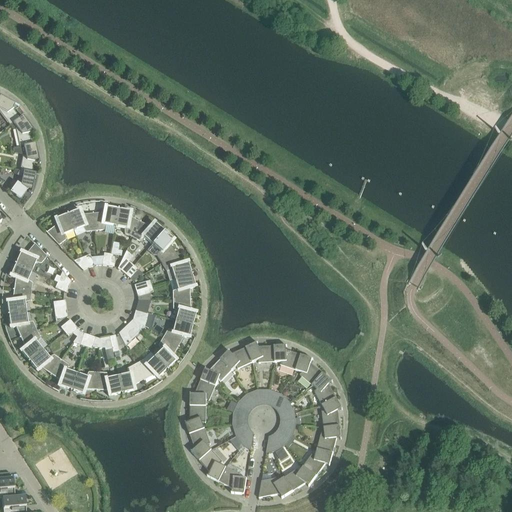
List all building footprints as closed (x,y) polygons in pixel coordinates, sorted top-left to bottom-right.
[(15,105),(0,96),(0,113),(10,126),(23,116),(20,119),(12,109),(15,105),(18,107),(15,105)] [(33,130),(23,116),(10,126),(10,127),(13,124),(16,128),(15,129),(19,148),(35,144),(32,145),(29,133),(32,131),(35,134),(35,133),(33,130)] [(39,161),(35,144),(19,148),(13,149),(14,153),(23,155),(19,171),(36,174),(32,174),(34,162),(38,161),(39,165),(40,165),(39,161)] [(20,178),(10,193),(20,200),(27,190),(31,191),(31,195),(32,191),(36,174),(19,171),(16,176),(20,178)] [(93,213),(94,232),(103,231),(105,226),(115,227),(118,209),(118,210),(105,208),(104,213),(93,214),(93,213)] [(119,209),(118,209),(115,227),(124,229),(124,235),(132,238),(141,222),(140,221),(140,223),(130,218),(131,212),(118,210),(119,209)] [(67,214),(74,231),(83,228),(85,233),(94,232),(93,213),(92,213),(92,214),(82,216),(79,210),(68,215),(67,214)] [(45,233),(58,246),(66,240),(65,235),(74,231),(67,214),(66,214),(67,215),(55,220),(57,225),(47,233),(46,232),(45,233)] [(141,222),(132,238),(137,240),(141,242),(143,240),(145,239),(146,240),(152,245),(165,231),(164,231),(164,232),(154,223),(150,228),(140,223),(141,222)] [(165,231),(152,245),(159,252),(156,256),(161,264),(177,254),(176,254),(170,245),(174,241),(173,240),(164,232),(165,232),(165,231)] [(15,264),(14,264),(32,272),(35,263),(41,264),(47,257),(34,244),(33,244),(34,245),(26,255),(21,253),(15,264)] [(102,266),(108,267),(110,255),(104,254),(102,264),(102,266)] [(174,280),(192,275),(192,274),(191,275),(188,262),(182,264),(176,255),(177,254),(161,264),(166,272),(172,271),(174,280)] [(94,267),(93,264),(90,255),(84,258),(88,269),(94,267)] [(114,268),(114,266),(116,256),(110,255),(108,267),(114,268)] [(118,269),(117,270),(121,271),(125,275),(133,266),(129,262),(123,257),(118,269)] [(88,269),(84,258),(74,262),(83,271),(88,269)] [(13,290),(31,293),(32,284),(28,281),(32,272),(14,264),(14,265),(15,265),(10,277),(15,279),(14,290),(13,290)] [(125,275),(130,280),(138,270),(133,266),(125,275)] [(71,282),(62,273),(60,278),(56,276),(54,282),(68,288),(71,282)] [(172,301),(191,301),(191,300),(190,300),(190,289),(195,288),(192,275),(193,275),(192,275),(174,280),(177,289),(172,292),(172,301)] [(134,286),(136,292),(151,287),(150,281),(134,286)] [(66,294),(68,288),(54,282),(57,283),(55,289),(66,294)] [(151,287),(136,292),(138,298),(138,302),(150,301),(150,294),(153,293),(151,287)] [(7,315),(7,316),(26,313),(25,303),(30,302),(31,293),(13,290),(12,291),(14,291),(12,301),(6,302),(8,315),(7,315)] [(147,314),(150,301),(138,302),(135,311),(147,314)] [(175,322),(193,326),(194,326),(193,326),(196,313),(190,312),(190,301),(191,301),(172,301),(173,310),(178,312),(175,322)] [(67,317),(66,307),(54,309),(56,322),(66,318),(67,317)] [(135,311),(133,320),(145,328),(149,315),(147,314),(135,311)] [(19,338),(36,331),(33,323),(27,322),(26,313),(7,316),(8,316),(10,328),(16,328),(20,338),(19,338)] [(64,333),(74,325),(70,320),(68,322),(60,328),(64,333)] [(133,320),(126,327),(135,337),(145,328),(133,320)] [(193,327),(193,326),(175,322),(173,331),(167,331),(163,338),(179,348),(179,347),(178,347),(183,337),(189,339),(192,327),(193,327)] [(80,333),(78,330),(74,325),(64,333),(68,338),(72,334),(77,338),(80,333)] [(120,336),(125,347),(135,337),(126,327),(118,334),(120,336)] [(28,362),(28,363),(43,351),(36,343),(40,339),(36,331),(19,338),(19,339),(21,338),(25,348),(20,352),(28,362)] [(80,333),(77,338),(73,343),(86,348),(90,336),(80,333)] [(96,338),(90,336),(86,348),(92,350),(92,348),(99,349),(99,340),(96,338)] [(115,336),(109,338),(112,350),(113,353),(119,352),(116,338),(115,336)] [(105,351),(112,350),(109,338),(99,340),(99,349),(105,349),(105,351)] [(179,348),(163,338),(158,346),(161,351),(154,357),(167,371),(168,371),(167,370),(176,361),(172,357),(178,347),(179,348)] [(258,343),(246,348),(253,363),(258,360),(259,364),(275,363),(274,347),(259,348),(257,344),(258,344),(258,343)] [(287,346),(274,347),(275,363),(281,363),(280,366),(296,371),(301,356),(286,351),(286,347),(287,347),(287,346)] [(229,351),(220,360),(232,372),(236,367),(238,370),(253,363),(246,348),(232,355),(229,352),(230,351),(229,351)] [(49,358),(43,351),(28,363),(29,362),(37,372),(42,369),(51,375),(50,376),(61,361),(53,356),(49,358)] [(313,360),(301,356),(296,371),(302,373),(300,376),(312,386),(323,374),(311,364),(312,360),(313,360)] [(167,371),(154,357),(147,364),(143,361),(135,365),(144,382),(144,381),(144,380),(153,375),(157,379),(166,370),(167,371)] [(206,369),(201,381),(216,387),(218,381),(220,383),(232,372),(220,360),(210,371),(206,370),(206,369)] [(70,392),(77,374),(68,371),(68,366),(61,361),(50,376),(51,376),(51,375),(60,381),(58,387),(70,391),(70,392)] [(143,382),(144,382),(135,365),(127,369),(127,375),(118,377),(122,395),(122,394),(135,391),(133,386),(143,381),(143,382)] [(96,392),(97,373),(88,373),(86,378),(77,374),(70,392),(71,392),(71,391),(83,396),(85,390),(96,391),(96,392)] [(106,374),(97,373),(96,392),(97,392),(97,391),(107,391),(109,397),(121,394),(121,395),(122,395),(118,377),(108,379),(106,374)] [(314,392),(322,406),(336,399),(329,385),(331,382),(332,383),(333,382),(323,374),(312,386),(317,390),(314,392)] [(209,402),(216,387),(201,381),(195,395),(191,395),(191,394),(190,394),(190,407),(206,407),(206,401),(209,402)] [(244,403),(251,398),(250,394),(247,395),(241,400),(244,403)] [(285,404),(288,401),(281,395),(279,394),(278,398),(285,404)] [(342,410),(336,399),(322,406),(325,412),(322,412),(324,429),(340,427),(338,411),(341,409),(342,410)] [(244,403),(241,400),(238,403),(235,409),(239,411),(244,403)] [(285,404),(290,412),(293,410),(290,403),(288,401),(285,404)] [(185,423),(190,435),(205,429),(203,423),(206,424),(206,407),(190,407),(190,422),(186,424),(186,423),(185,423)] [(341,439),(340,427),(324,429),(325,435),(321,434),(317,450),(333,454),(337,439),(341,439)] [(191,452),(200,462),(212,451),(207,446),(210,445),(205,429),(190,435),(195,450),(192,452),(191,452)] [(241,437),(238,440),(244,447),(251,451),(252,447),(241,437)] [(287,438),(280,445),(282,448),(285,446),(290,440),(287,438)] [(267,450),(266,454),(275,452),(282,448),(280,445),(267,449),(267,450)] [(283,448),(275,453),(277,457),(285,452),(283,448)] [(330,466),(333,454),(317,450),(316,456),(313,454),(303,467),(316,477),(325,464),(329,465),(329,466),(330,466)] [(207,477),(219,482),(226,468),(220,465),(223,463),(212,451),(200,462),(210,473),(208,477),(207,476),(207,477)] [(298,470),(284,479),(293,492),(306,484),(309,486),(308,487),(309,487),(316,477),(303,467),(299,473),(298,470)] [(244,495),(247,479),(239,478),(240,475),(226,468),(219,482),(232,489),(232,493),(231,493),(231,494),(244,495)] [(0,479),(0,499),(25,497),(15,498),(13,479),(0,479)] [(278,479),(262,482),(259,499),(280,495),(282,498),(281,499),(282,499),(293,492),(284,479),(278,482),(278,479)] [(0,499),(2,500),(3,511),(26,511),(25,497),(0,499)]
